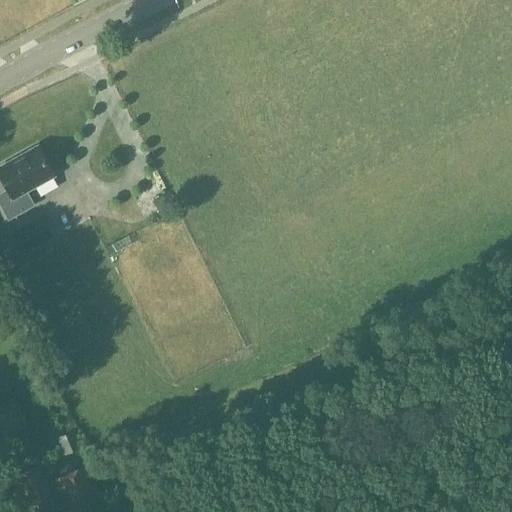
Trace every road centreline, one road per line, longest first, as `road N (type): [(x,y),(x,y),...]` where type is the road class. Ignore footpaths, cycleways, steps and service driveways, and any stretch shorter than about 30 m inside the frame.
road 1 (track): [(142,511),(406,434),(511,387)]
road 2 (tertiary): [(0,84),(155,0)]
